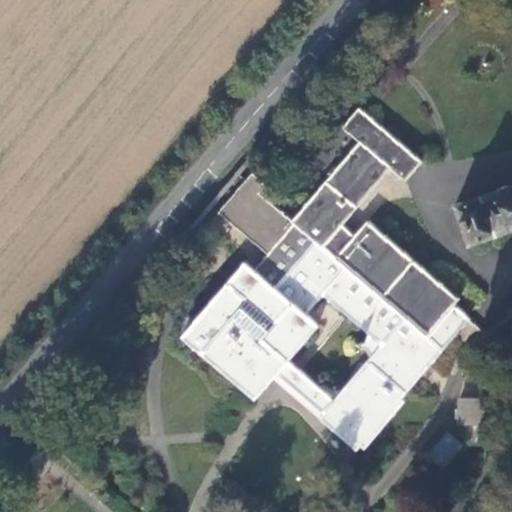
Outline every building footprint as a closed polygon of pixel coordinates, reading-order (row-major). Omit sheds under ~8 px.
[(222,209),(272,251),(256,269),(247,261),(186,334),(256,396),(279,371),(288,358),(318,321),(308,314),(324,295),(369,333),(361,345),(374,354),(337,398),(326,410),(322,415),(359,447),(468,318),(455,306),(461,298),(368,222),(355,234),(343,225),(392,168),(406,179),(422,159),(361,106),(344,125),(362,139),(294,218),(261,190),(268,182),(254,171),(222,209)] [(511,183),(456,202),(470,242),(511,229),(511,183)] [(288,358),(279,371),(326,410),(337,398),(288,358)] [(492,396),(465,398),(466,425),(492,425),(492,396)] [(426,453),(440,468),(463,446),(448,431),(426,453)]
